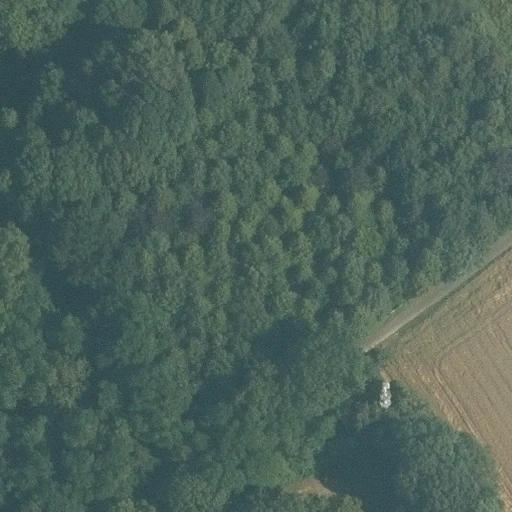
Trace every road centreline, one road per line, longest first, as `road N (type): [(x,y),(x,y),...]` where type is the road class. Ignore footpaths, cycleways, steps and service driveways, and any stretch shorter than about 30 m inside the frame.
road 1 (unclassified): [(511,242),(165,506)]
road 2 (residential): [(165,506),(0,248)]
